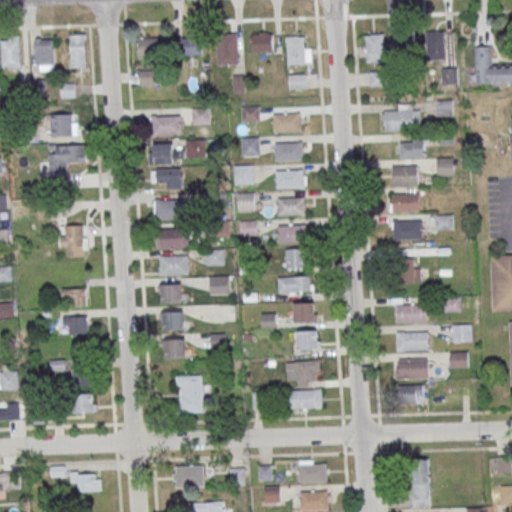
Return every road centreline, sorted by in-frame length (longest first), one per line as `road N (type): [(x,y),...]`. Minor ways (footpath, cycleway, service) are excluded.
road 1 (residential): [(138,511),(103,0)]
road 2 (residential): [(363,511),(333,0)]
road 3 (residential): [(511,429),(0,447)]
